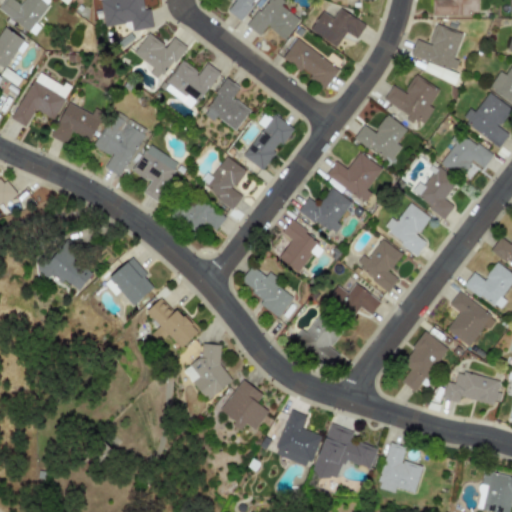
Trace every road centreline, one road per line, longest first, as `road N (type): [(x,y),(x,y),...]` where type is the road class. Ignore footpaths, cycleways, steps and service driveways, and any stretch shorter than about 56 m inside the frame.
road 1 (residential): [(0,143),(149,231),(210,283),(273,366),(511,445)]
road 2 (residential): [(399,0),(381,56),(210,283)]
road 3 (residential): [(355,398),(511,171)]
road 4 (residential): [(329,125),(184,0)]
